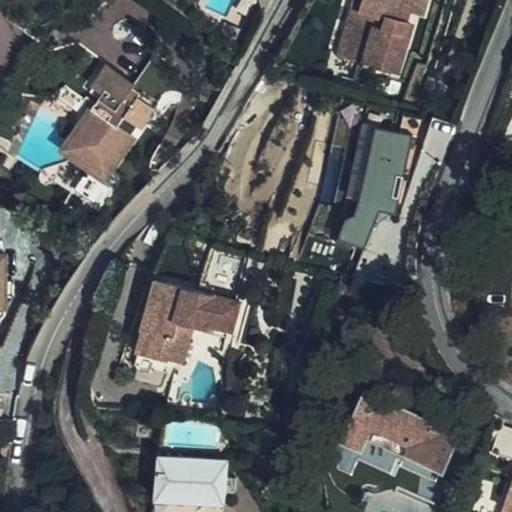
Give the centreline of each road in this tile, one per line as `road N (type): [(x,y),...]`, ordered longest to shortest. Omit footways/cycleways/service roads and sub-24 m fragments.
road 1 (residential): [(290,0),(211,142),(100,259),(60,325),(37,380),(17,511)]
road 2 (residential): [(511,10),(434,224),(433,273),(443,328),(468,371),(511,404)]
